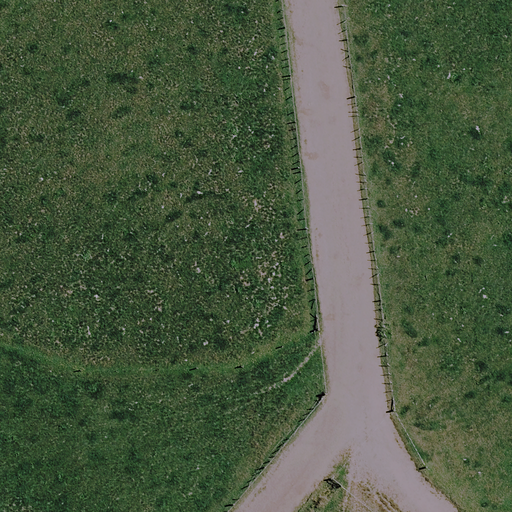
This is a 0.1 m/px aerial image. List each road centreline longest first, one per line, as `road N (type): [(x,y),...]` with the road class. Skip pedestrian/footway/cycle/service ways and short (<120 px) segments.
road 1 (track): [(329,0),(381,333)]
road 2 (track): [(381,333),(243,511)]
road 3 (track): [(381,333),(511,447)]
